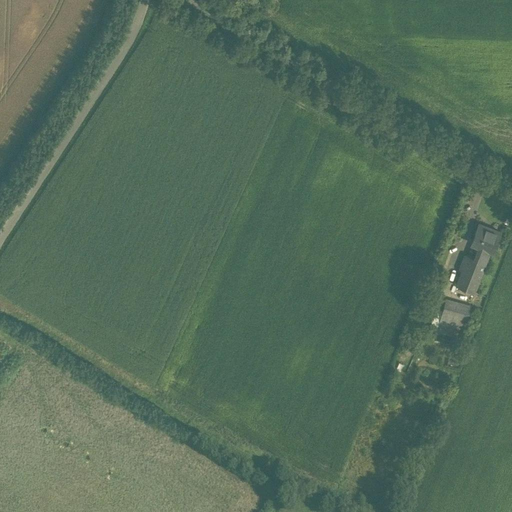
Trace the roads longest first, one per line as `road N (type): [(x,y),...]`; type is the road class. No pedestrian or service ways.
road 1 (unclassified): [(176,0),(511,195)]
road 2 (residential): [(147,0),(129,44),(0,247)]
